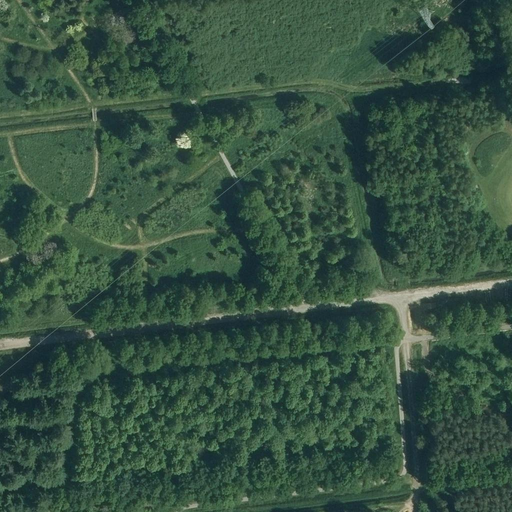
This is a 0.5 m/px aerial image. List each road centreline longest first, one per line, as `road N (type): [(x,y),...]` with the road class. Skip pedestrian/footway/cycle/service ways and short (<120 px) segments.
road 1 (track): [(283,311),(0,346)]
road 2 (track): [(400,511),(417,480),(400,299)]
road 3 (track): [(511,418),(434,379),(420,305),(410,294)]
road 4 (track): [(511,282),(394,301)]
